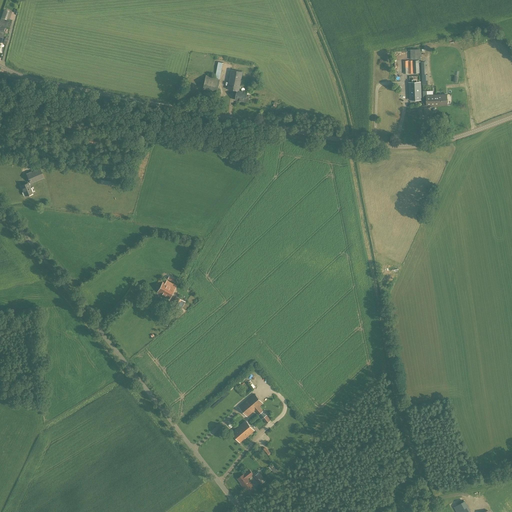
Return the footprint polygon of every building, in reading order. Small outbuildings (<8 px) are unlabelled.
[(4,10),(0,20),(0,30),(3,32),(5,27),(10,29),(12,23),(6,20),(9,11),(4,10)] [(420,48),(410,49),(410,59),(421,59),(420,48)] [(419,59),(403,60),(403,74),(419,73),(419,59)] [(218,62),(215,77),(206,75),(203,89),(218,92),(223,63),(218,62)] [(240,91),(243,72),(231,69),(227,89),(240,91)] [(410,100),(420,99),(419,83),(409,83),(410,100)] [(249,96),(247,96),(247,93),(237,91),(235,100),(248,103),(249,96)] [(426,106),(447,105),(446,95),(426,95),(426,106)] [(26,174),(30,183),(43,178),(39,169),(26,174)] [(21,186),(25,196),(32,193),(28,183),(21,186)] [(169,299),(175,290),(177,286),(166,280),(164,284),(163,283),(157,292),(169,299)] [(179,309),(181,311),(186,302),(179,299),(176,297),(173,302),(172,305),(173,306),(179,309)] [(263,411),(259,406),(262,403),(255,394),(239,407),(247,416),(255,410),(259,414),(263,411)] [(246,421),(237,429),(245,438),(254,431),(246,421)] [(245,438),(237,429),(237,430),(232,433),(240,442),(245,437),(245,438)] [(252,486),(247,478),(250,476),(252,475),(249,470),(246,472),(247,472),(238,479),(242,484),(241,485),(246,491),(252,486)] [(265,480),(261,475),(256,478),(260,484),(265,480)] [(456,511),(471,511),(465,501),(453,507),(456,511)]
